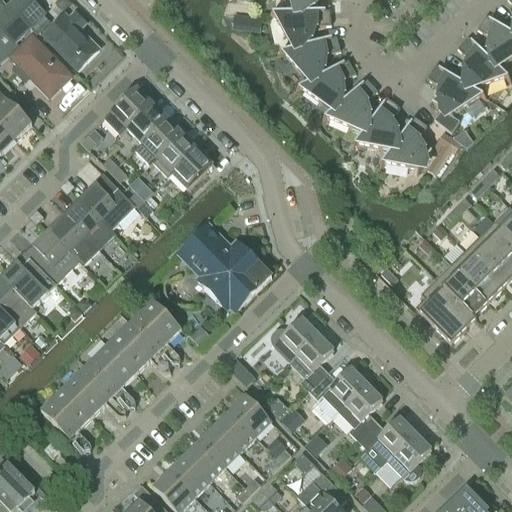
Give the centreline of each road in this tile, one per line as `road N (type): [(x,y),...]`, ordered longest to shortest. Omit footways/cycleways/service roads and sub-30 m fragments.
road 1 (residential): [(81,511),(102,491),(98,463),(305,271)]
road 2 (residential): [(305,271),(284,240),(264,166),(157,54)]
road 3 (residential): [(0,239),(63,176),(66,146),(157,54)]
road 4 (residential): [(362,0),(358,34),(367,59),(407,74),(490,0)]
road 5 (residential): [(442,409),(305,271)]
